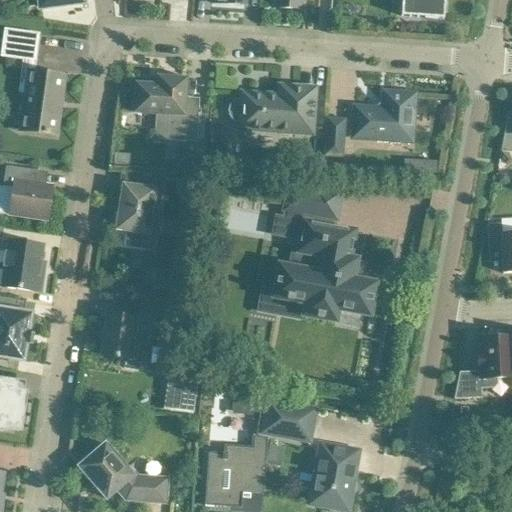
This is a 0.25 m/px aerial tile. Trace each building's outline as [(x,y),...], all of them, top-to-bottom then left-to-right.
[(304,10),(304,0),(272,0),(272,7),(262,6),(262,7),(304,10)] [(401,0),(401,9),(425,11),(424,19),(443,20),(444,0),(401,0)] [(2,56),(34,60),(38,36),(6,31),(2,56)] [(20,131),(55,136),(59,109),(56,109),(58,100),(60,101),(63,77),(28,72),(20,131)] [(196,143),(198,107),(184,106),(186,80),(180,80),(181,76),(163,75),(163,79),(158,79),(157,87),(136,85),(134,113),(167,116),(165,140),(178,141),(177,142),(196,143)] [(238,130),(312,135),(315,89),(290,87),(290,89),(291,89),(290,97),(279,96),(278,96),(241,94),(241,100),(240,100),(234,101),(230,105),(228,111),(229,117),(233,122),(239,124),(238,130)] [(385,106),(378,112),(378,111),(355,109),(353,138),(376,140),(376,143),(401,144),(401,141),(411,142),(411,130),(414,130),(416,108),(413,108),(413,96),(384,94),(384,105),(385,106)] [(327,120),(324,156),(342,157),(344,121),(327,120)] [(511,120),(506,120),(500,153),(511,153),(511,120)] [(77,174),(77,164),(60,164),(60,175),(77,174)] [(0,186),(0,213),(9,215),(37,219),(47,221),(48,215),(52,187),(45,186),(37,185),(38,172),(6,168),(3,187),(0,186)] [(115,211),(115,213),(119,214),(116,230),(126,232),(123,247),(125,248),(126,245),(146,248),(148,235),(152,207),(160,208),(164,179),(139,175),(137,188),(123,186),(119,212),(115,211)] [(349,260),(354,232),(333,228),(334,221),(336,222),(342,194),(314,189),(313,192),(288,187),(283,212),(285,212),(284,218),(284,220),(304,224),(302,234),(300,243),(298,253),(292,252),(289,269),(279,267),(277,279),(273,299),(286,301),(286,303),(292,304),(293,302),(302,304),(306,305),(304,316),(305,317),(316,319),(316,320),(322,321),(323,320),(335,322),(337,311),(369,317),(375,285),(363,283),(352,281),(355,262),(356,262),(349,260)] [(247,220),(274,222),(275,206),(248,203),(247,220)] [(511,233),(501,235),(501,225),(487,226),(489,263),(490,263),(489,252),(501,252),(502,274),(511,273),(511,233)] [(7,242),(1,288),(40,293),(43,276),(39,275),(43,247),(7,242)] [(17,303),(25,304),(25,303),(0,298),(0,357),(22,361),(25,345),(28,345),(30,334),(30,332),(27,332),(30,316),(15,313),(17,303)] [(158,310),(120,305),(118,318),(107,316),(105,330),(102,329),(102,331),(105,331),(103,341),(100,343),(99,351),(101,354),(101,356),(136,361),(138,343),(133,343),(136,321),(156,324),(158,310)] [(511,378),(509,338),(503,339),(501,336),(490,336),(488,339),(479,340),(480,354),(477,355),(478,372),(459,373),(454,400),(481,399),(480,389),(493,388),(496,385),(496,379),(511,378)] [(393,374),(395,362),(375,358),(373,371),(393,374)] [(9,384),(0,382),(0,429),(11,431),(12,427),(18,428),(23,392),(8,390),(9,384)] [(264,394),(254,393),(251,411),(251,410),(251,412),(260,413),(264,394)] [(262,434),(309,442),(314,411),(267,403),(262,434)] [(204,507),(241,509),(242,494),(261,496),(263,496),(267,438),(253,438),(252,449),(225,447),(225,453),(222,453),(222,456),(209,455),(209,454),(208,454),(204,507)] [(86,480),(88,480),(93,484),(94,483),(100,489),(98,491),(106,500),(116,491),(125,501),(165,504),(167,479),(137,477),(134,474),(132,476),(119,461),(118,458),(116,454),(114,451),(111,449),(107,448),(105,445),(90,458),(87,457),(83,461),(83,464),(78,468),(83,473),(82,476),(86,480)] [(347,511),(351,493),(348,492),(350,482),(352,483),(358,453),(320,446),(310,505),(327,508),(327,509),(327,508),(329,511),(342,511),(344,511),(347,511)]
